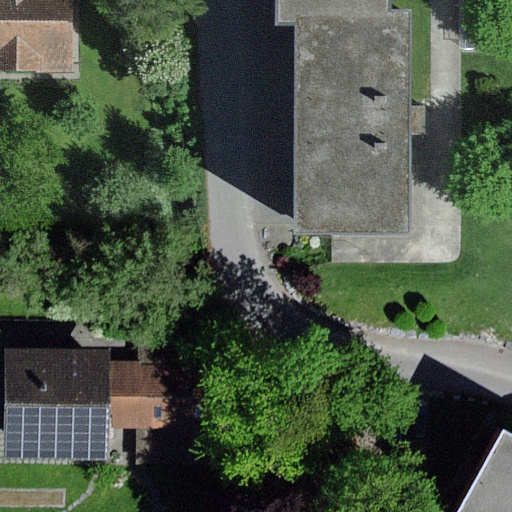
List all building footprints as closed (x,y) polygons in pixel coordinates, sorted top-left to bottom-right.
[(0,0),(0,76),(80,76),(78,0),(0,0)] [(284,0),(285,25),(298,24),(396,23),(395,0),(284,0)] [(481,0),(460,0),(460,54),(481,54),(481,0)] [(396,23),(298,24),(300,238),(413,237),(412,128),(411,23),(396,23)] [(113,353),(8,353),(8,464),(113,464),(113,428),(113,367),(113,353)] [(229,369),(113,367),(113,428),(227,431),(229,369)] [(511,511),(511,436),(503,432),(459,511),(511,511)]
